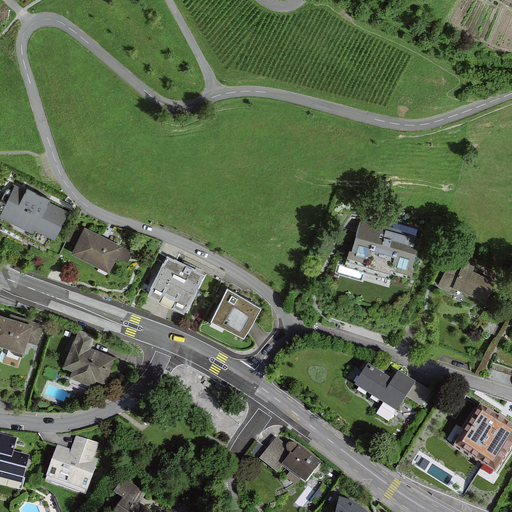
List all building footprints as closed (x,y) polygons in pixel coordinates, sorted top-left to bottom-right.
[(16,184),(0,213),(0,215),(33,232),(35,228),(55,239),(69,211),(16,184)] [(355,218),(342,257),(402,276),(414,237),(355,218)] [(84,226),(72,252),(110,271),(117,257),(128,262),(133,252),(122,246),(122,245),(84,226)] [(454,254),(438,287),(484,309),(500,276),(454,254)] [(165,256),(150,294),(187,309),(202,271),(165,256)] [(261,305),(227,287),(211,318),(244,336),(261,305)] [(0,310),(0,343),(22,350),(31,320),(0,310)] [(95,338),(78,332),(63,368),(104,384),(115,358),(90,348),(95,338)] [(372,358),(352,387),(394,415),(413,386),(372,358)] [(511,420),(485,402),(461,437),(495,460),(511,435),(511,420)] [(21,438),(3,433),(0,441),(0,481),(26,489),(36,457),(17,452),(21,438)] [(99,461),(95,460),(101,445),(77,435),(70,452),(58,448),(48,481),(89,494),(99,461)] [(279,438),(264,459),(283,474),(290,465),(309,480),(322,462),(298,443),(293,449),(279,438)] [(366,511),(353,501),(339,497),(335,511),(366,511)] [(119,511),(150,511),(129,498),(119,511)]
